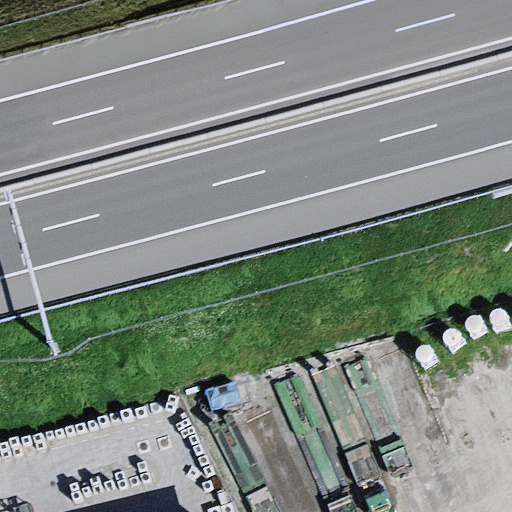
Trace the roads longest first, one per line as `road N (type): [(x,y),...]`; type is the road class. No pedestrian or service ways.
road 1 (motorway): [(0,242),(511,105)]
road 2 (motorway): [(500,0),(0,135)]
